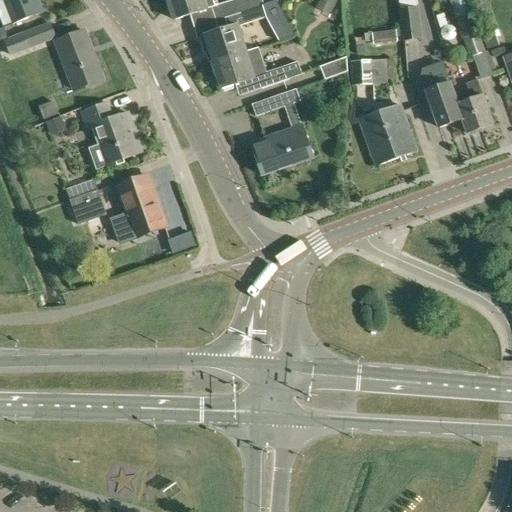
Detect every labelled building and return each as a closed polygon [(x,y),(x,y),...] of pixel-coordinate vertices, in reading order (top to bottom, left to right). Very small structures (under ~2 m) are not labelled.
[(13,24),(42,13),(37,0),(1,0),(2,2),(4,2),(13,24)] [(208,10),(219,7),(216,0),(169,0),(176,20),(208,10)] [(235,14),(264,5),(262,0),(238,0),(219,7),(208,10),(211,21),(235,15),(235,14)] [(416,0),(400,0),(405,40),(421,38),(418,9),(416,0)] [(241,26),(254,22),(268,18),(264,5),(235,14),(235,15),(238,25),(206,35),(214,62),(247,52),(249,51),(241,26)] [(472,15),(458,19),(466,42),(480,37),(472,15)] [(10,56),(30,49),(57,40),(51,22),(4,40),(5,43),(2,45),(5,53),(8,52),(10,56)] [(403,38),(402,23),(374,25),(374,39),(403,38)] [(75,91),(103,81),(85,33),(57,43),(75,91)] [(267,73),(259,48),(249,51),(247,52),(214,62),(223,89),(236,85),(257,78),(262,89),(302,75),(297,62),(267,73)] [(481,80),(494,76),(485,53),(473,57),(481,80)] [(325,80),(348,72),(347,57),(320,67),(325,80)] [(388,65),(373,66),(373,61),(352,62),(354,87),(375,86),(390,86),(388,65)] [(458,105),(444,64),(431,68),(432,72),(421,76),(439,128),(463,120),(458,105)] [(472,100),(458,105),(463,120),(468,134),(493,125),(483,96),(477,80),(467,84),(472,100)] [(290,92),(253,105),(257,117),(285,107),(295,104),(290,92)] [(383,96),(367,101),(370,111),(386,106),(383,96)] [(90,129),(94,127),(101,146),(100,147),(91,150),(98,168),(98,170),(143,154),(139,143),(135,144),(131,131),(135,130),(129,114),(114,119),(109,104),(84,113),(90,129)] [(377,166),(417,151),(400,106),(360,120),(377,166)] [(314,158),(302,126),(254,143),(260,161),(259,162),(264,176),(314,158)] [(492,165),(494,173),(511,168),(511,163),(511,159),(492,165)] [(139,238),(166,228),(148,177),(121,187),(139,238)] [(374,202),(379,216),(419,202),(415,188),(374,202)] [(109,215),(100,190),(72,201),(80,225),(109,215)]
